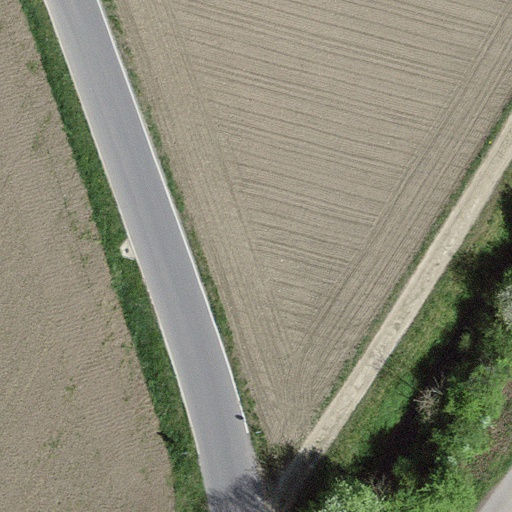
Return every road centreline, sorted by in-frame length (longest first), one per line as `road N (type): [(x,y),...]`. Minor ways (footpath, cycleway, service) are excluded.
road 1 (tertiary): [(75,0),(187,320),(239,511)]
road 2 (track): [(263,511),(354,391),(511,136)]
